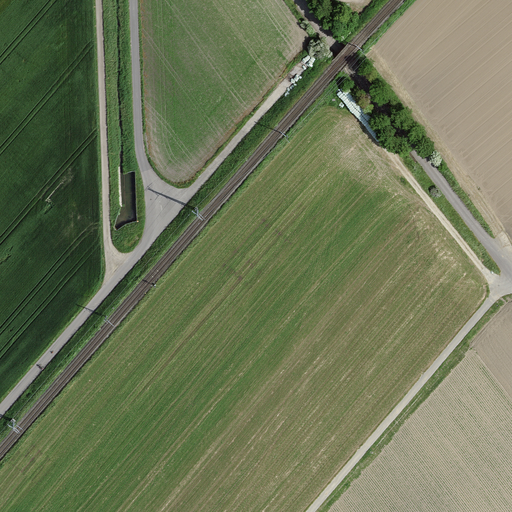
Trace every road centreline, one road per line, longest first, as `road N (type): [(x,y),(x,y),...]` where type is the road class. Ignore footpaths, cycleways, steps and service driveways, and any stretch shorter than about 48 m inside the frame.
road 1 (unclassified): [(0,412),(161,221),(139,151),(133,0)]
road 2 (unclassified): [(301,3),(511,272)]
road 3 (track): [(309,511),(511,275)]
road 4 (track): [(99,0),(108,287)]
road 5 (track): [(161,221),(308,58)]
